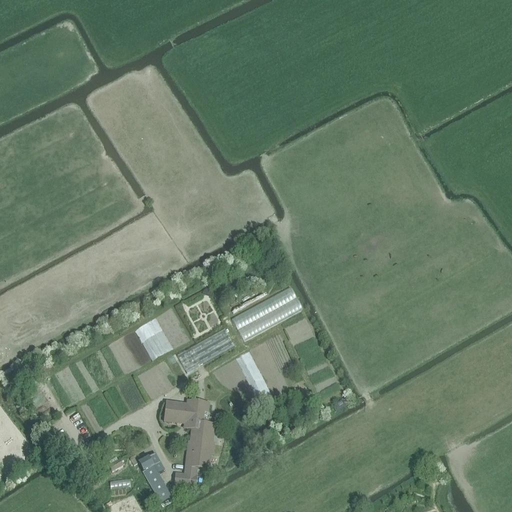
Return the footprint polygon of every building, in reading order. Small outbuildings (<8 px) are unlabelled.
[(289,289),(231,320),(237,332),(296,300),(289,289)] [(296,300),(238,332),(244,343),(302,312),(296,300)] [(177,358),(186,374),(204,365),(234,348),(224,331),(192,349),(177,358)] [(333,410),(335,414),(348,405),(345,401),(341,401),(333,406),(333,408),(334,410),(333,410)] [(188,443),(185,468),(184,468),(183,476),(175,475),(174,487),(195,490),(198,470),(209,471),(211,457),(213,457),(214,444),(212,444),(215,426),(207,425),(207,422),(206,422),(207,415),(208,415),(209,404),(186,402),(185,406),(166,404),(163,423),(184,426),(183,430),(191,431),(190,443),(188,443)] [(42,462),(33,450),(28,453),(26,462),(30,467),(34,468),(42,462)] [(147,459),(137,465),(160,504),(170,499),(170,498),(157,475),(164,471),(154,455),(147,459)] [(110,465),(108,467),(110,469),(111,473),(122,466),(119,460),(117,461),(110,465)] [(129,480),(109,482),(110,490),(130,488),(129,480)]
